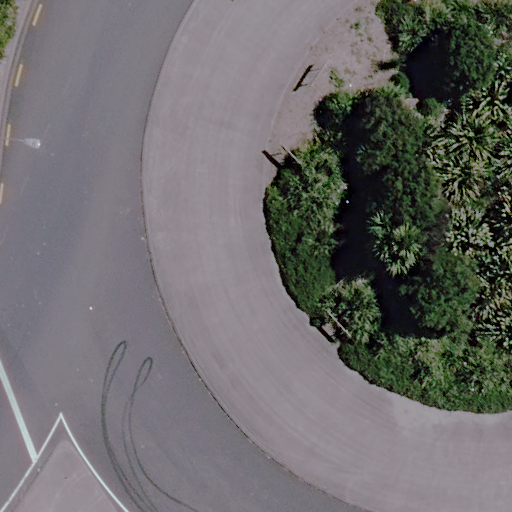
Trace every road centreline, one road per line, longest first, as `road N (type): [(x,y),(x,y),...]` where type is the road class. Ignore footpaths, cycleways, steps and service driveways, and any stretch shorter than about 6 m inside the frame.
road 1 (secondary): [(264,511),(189,441),(124,313),(109,242),(118,100)]
road 2 (secondary): [(0,402),(118,100)]
